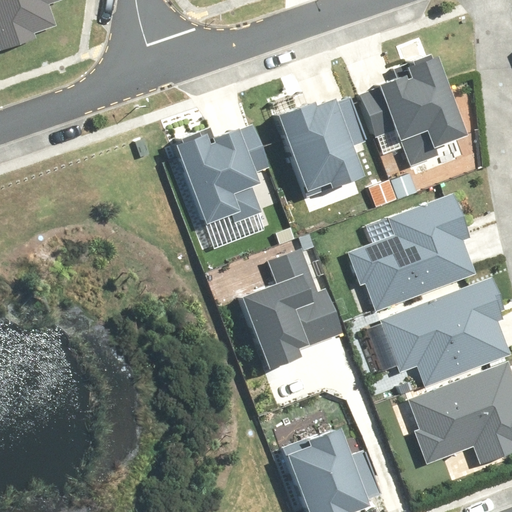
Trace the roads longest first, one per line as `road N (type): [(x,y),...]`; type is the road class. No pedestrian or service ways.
road 1 (residential): [(148,67),(349,0)]
road 2 (residential): [(511,201),(488,0)]
road 3 (residential): [(0,122),(148,67)]
